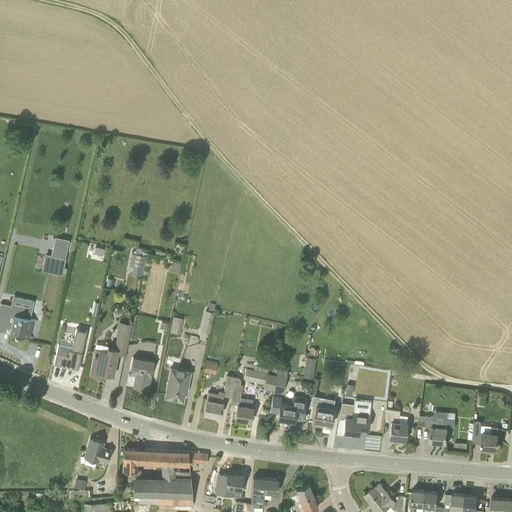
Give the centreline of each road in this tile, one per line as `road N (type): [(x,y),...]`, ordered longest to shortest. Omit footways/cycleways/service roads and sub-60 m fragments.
road 1 (track): [(511,389),(432,371),(204,140),(104,18),(47,0)]
road 2 (tertiary): [(0,366),(153,427),(336,458)]
road 3 (tertiary): [(336,458),(511,473)]
